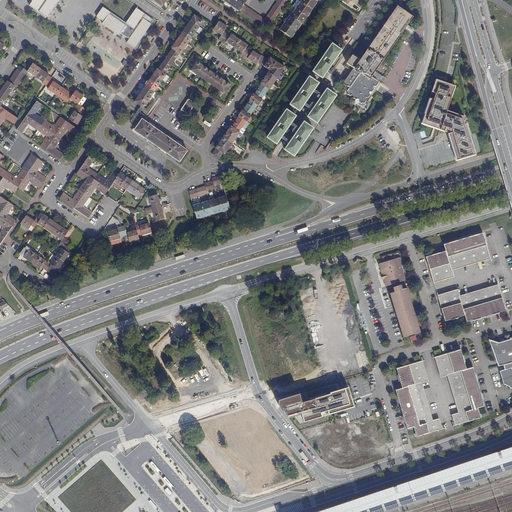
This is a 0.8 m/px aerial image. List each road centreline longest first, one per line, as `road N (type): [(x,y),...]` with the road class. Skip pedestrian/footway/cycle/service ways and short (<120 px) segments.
road 1 (primary): [(14,348),(511,185)]
road 2 (residential): [(228,293),(511,206)]
road 3 (primary): [(264,244),(12,329)]
road 4 (primary): [(511,168),(264,244)]
road 5 (unclassified): [(150,425),(221,506),(241,511),(290,498)]
road 6 (tertiary): [(511,417),(348,477)]
road 7 (tertiary): [(79,340),(228,293)]
road 8 (residential): [(397,109),(356,142),(269,174)]
road 9 (unclassified): [(135,430),(95,439),(16,507)]
road 10 (unclassified): [(20,509),(93,451),(135,430)]
road 11 (residential): [(202,151),(248,78),(204,48)]
road 12 (unknown): [(13,456),(25,472),(105,407)]
